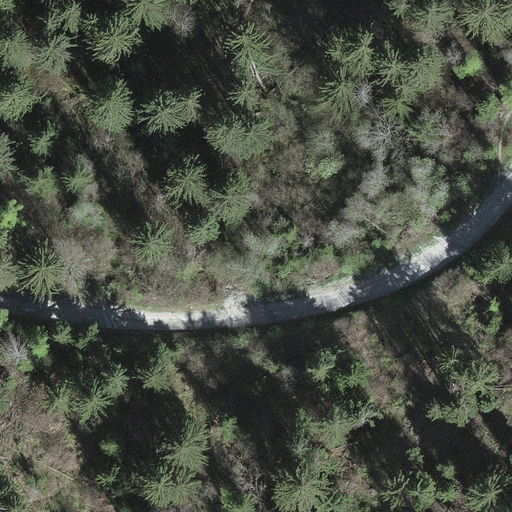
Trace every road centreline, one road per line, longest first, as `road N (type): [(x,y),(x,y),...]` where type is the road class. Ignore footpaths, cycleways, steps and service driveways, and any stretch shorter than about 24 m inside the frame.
road 1 (track): [(511,205),(403,281),(235,330)]
road 2 (track): [(235,330),(0,304)]
